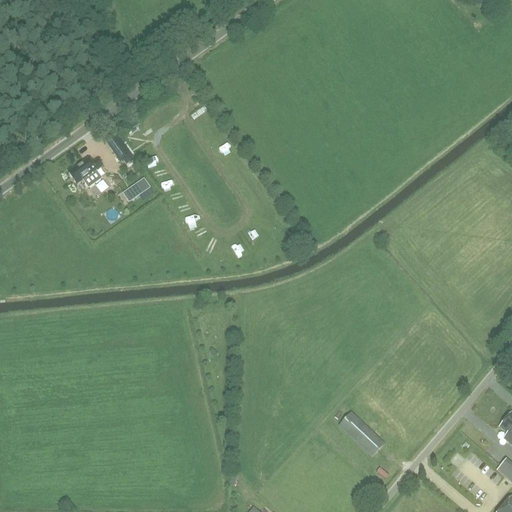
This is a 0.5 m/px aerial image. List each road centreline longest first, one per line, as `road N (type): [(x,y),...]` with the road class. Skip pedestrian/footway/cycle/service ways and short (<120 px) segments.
road 1 (unclassified): [(0,190),(265,0)]
road 2 (unclassified): [(375,511),(511,348)]
